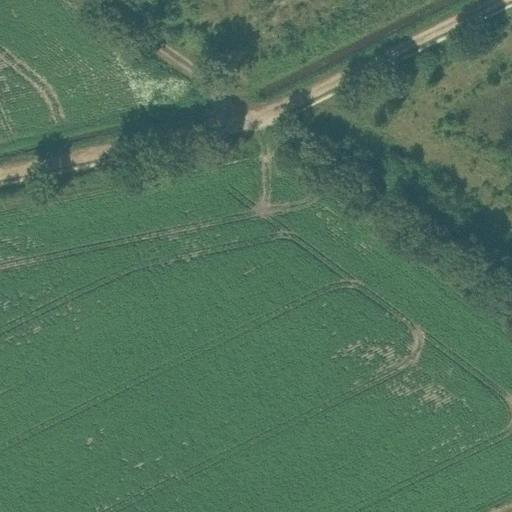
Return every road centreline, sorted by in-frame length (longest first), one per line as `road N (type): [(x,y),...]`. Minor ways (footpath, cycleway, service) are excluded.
road 1 (track): [(249,120),(502,0)]
road 2 (track): [(0,176),(249,120)]
road 3 (track): [(99,0),(249,120)]
